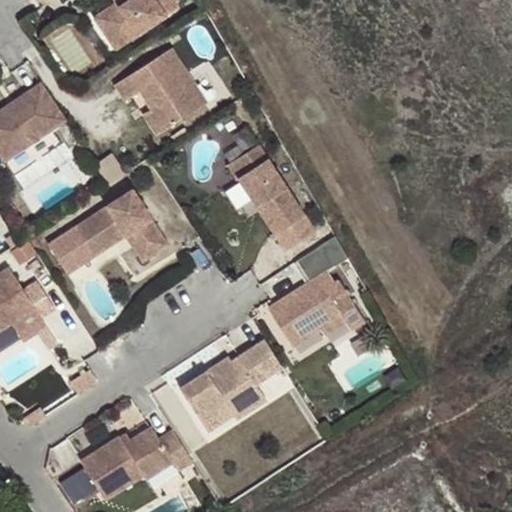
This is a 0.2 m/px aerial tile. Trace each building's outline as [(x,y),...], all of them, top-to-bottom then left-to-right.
[(124,0),(115,0),(118,4),(95,18),(101,27),(123,12),(120,7),(127,3),(124,0)] [(124,0),(127,3),(120,7),(123,12),(101,27),(116,50),(166,17),(154,0),(124,0)] [(179,9),(173,0),(154,0),(166,17),(179,9)] [(207,104),(172,49),(116,85),(127,101),(141,92),(153,109),(166,130),(207,104)] [(66,121),(41,84),(0,111),(0,153),(6,162),(66,121)] [(166,130),(153,109),(145,115),(158,135),(166,130)] [(287,251),(317,232),(261,145),(247,153),(256,167),(240,178),(287,251)] [(256,167),(247,153),(229,165),(238,179),(240,178),(256,167)] [(144,240),(133,247),(143,263),(169,246),(133,190),(48,244),(67,274),(95,256),(90,247),(121,228),(126,236),(137,229),(144,240)] [(95,256),(126,236),(121,228),(90,247),(95,256)] [(137,229),(126,236),(133,247),(144,240),(137,229)] [(10,269),(0,275),(0,332),(12,325),(35,310),(40,316),(42,319),(56,310),(38,282),(25,291),(10,269)] [(319,278),(270,310),(295,348),(323,331),(343,318),(348,324),(353,332),(367,323),(347,291),(333,300),(319,278)] [(40,316),(35,310),(12,325),(16,331),(40,316)] [(348,324),(343,318),(323,331),(327,337),(348,324)] [(282,368),(265,340),(231,362),(229,357),(180,389),(202,423),(228,407),(233,415),(236,420),(267,400),(256,384),(282,368)] [(233,415),(228,407),(202,423),(208,431),(233,415)] [(193,462),(173,431),(159,440),(152,427),(131,441),(125,445),(120,439),(120,437),(81,462),(106,501),(143,477),(146,480),(173,463),(179,472),(193,462)] [(127,435),(120,439),(125,445),(131,441),(127,435)]
